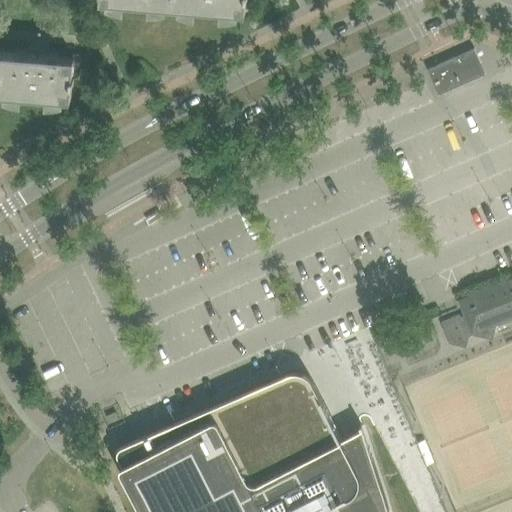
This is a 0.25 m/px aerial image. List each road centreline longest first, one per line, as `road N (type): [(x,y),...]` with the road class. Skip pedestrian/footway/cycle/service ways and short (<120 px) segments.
road 1 (secondary): [(0,252),(207,130),(482,4)]
road 2 (secondary): [(400,0),(184,103),(0,209)]
